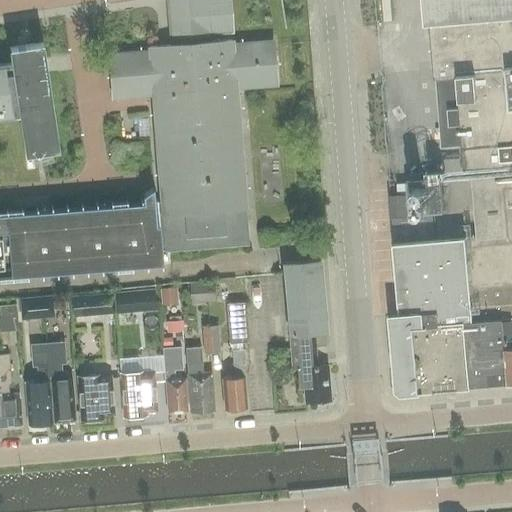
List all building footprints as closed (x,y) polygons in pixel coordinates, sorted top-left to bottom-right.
[(233,43),(233,39),(211,40),(210,39),(204,39),(204,30),(231,29),(229,2),(229,0),(170,0),(173,32),(176,32),(177,42),(172,42),(172,43),(150,45),(151,49),(142,50),(142,49),(141,49),(141,50),(132,51),(132,50),(130,50),(130,51),(121,52),(121,51),(120,51),(120,52),(111,52),(110,51),(114,94),(123,93),(124,94),(125,94),(125,93),(134,93),(135,92),(136,92),(144,92),(146,92),(154,91),(156,109),(155,109),(155,111),(156,111),(157,129),(157,131),(158,131),(159,150),(158,150),(158,151),(159,151),(161,170),(160,170),(160,171),(161,171),(162,190),(161,190),(162,191),(163,192),(163,200),(156,201),(154,186),(144,194),(144,202),(144,200),(142,200),(142,202),(0,214),(0,274),(147,262),(148,263),(149,263),(148,247),(167,245),(167,248),(249,241),(246,205),(247,205),(247,204),(246,204),(245,185),(245,183),(243,165),(244,165),(244,163),(243,163),(242,144),(242,142),(241,142),(240,124),(240,122),(238,104),(239,104),(239,102),(238,102),(237,84),(245,83),(247,83),(256,82),(256,83),(258,83),(257,82),(266,81),(266,82),(267,82),(267,81),(276,80),(276,81),(277,81),(274,39),(273,39),(273,40),(264,41),(264,40),(263,40),(263,41),(254,41),(253,41),(244,42),(244,41),(242,42),(233,43)] [(511,0),(424,0),(431,77),(458,75),(466,171),(474,171),(479,228),(454,230),(454,238),(394,243),(396,267),(410,266),(412,289),(414,289),(416,312),(393,314),(399,387),(403,391),(419,390),(420,390),(470,386),(469,385),(506,382),(506,386),(511,385),(511,0)] [(0,115),(21,113),(28,151),(26,152),(26,153),(60,148),(60,147),(59,147),(43,44),(44,43),(44,42),(10,47),(10,49),(12,48),(14,63),(0,65),(0,115)] [(445,212),(442,172),(410,174),(410,180),(407,180),(408,194),(409,215),(445,212)] [(409,215),(408,194),(390,196),(392,216),(409,215)] [(287,307),(289,335),(325,332),(319,259),(283,262),(287,307)] [(243,278),(181,283),(183,307),(226,303),(244,301),(243,278)] [(163,305),(177,303),(176,287),(162,289),(163,305)] [(137,304),(155,302),(156,302),(155,289),(119,292),(120,305),(137,304)] [(116,312),(115,292),(84,294),(86,315),(116,312)] [(54,316),(52,295),(21,299),(23,319),(54,316)] [(244,301),(226,303),(230,343),(232,343),(243,342),(248,341),(244,301)] [(0,321),(1,331),(19,330),(16,304),(0,306),(0,321)] [(182,320),(174,320),(175,332),(183,332),(182,320)] [(221,351),(219,326),(202,327),(204,352),(221,351)] [(328,365),(317,366),(316,347),(326,346),(325,332),(289,335),(292,368),(297,368),(299,386),(304,386),(306,402),(331,400),(328,365)] [(173,346),(172,338),(163,339),(163,347),(173,346)] [(75,420),(72,388),(72,378),(65,379),(63,361),(68,360),(67,342),(47,343),(53,422),(75,420)] [(25,382),(29,424),(31,424),(32,426),(44,425),(43,423),(53,422),(47,343),(31,344),(33,365),(37,365),(39,381),(25,382)] [(165,381),(168,412),(177,411),(179,412),(184,412),(185,411),(188,410),(185,378),(175,379),(174,370),(182,369),(180,346),(161,348),(164,381),(165,381)] [(215,409),(211,372),(203,373),(201,347),(185,348),(187,374),(190,411),(215,409)] [(235,377),(223,378),(225,408),(247,407),(243,364),(245,364),(244,349),(243,349),(233,349),(235,377)] [(9,387),(11,386),(9,353),(0,354),(0,411),(1,426),(22,424),(19,393),(9,394),(9,387)] [(143,371),(121,372),(124,416),(147,415),(146,412),(158,411),(154,371),(143,372),(143,371)] [(114,414),(111,374),(101,375),(100,374),(78,376),(81,419),(91,419),(93,421),(99,420),(100,418),(104,418),(104,415),(114,414)]
